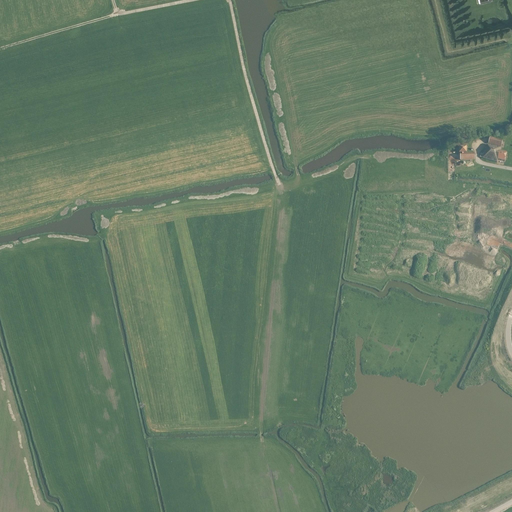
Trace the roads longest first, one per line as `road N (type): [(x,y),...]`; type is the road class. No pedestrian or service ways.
road 1 (track): [(312,511),(307,479),(260,432),(279,204),(220,0)]
road 2 (track): [(112,0),(108,13),(0,44)]
